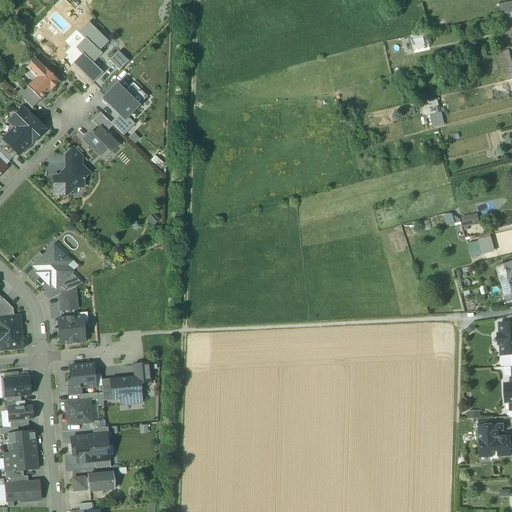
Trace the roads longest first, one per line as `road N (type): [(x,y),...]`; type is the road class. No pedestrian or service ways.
road 1 (track): [(179,511),(195,0)]
road 2 (track): [(457,318),(453,511)]
road 3 (residential): [(43,356),(57,511)]
road 4 (residential): [(0,198),(89,104)]
